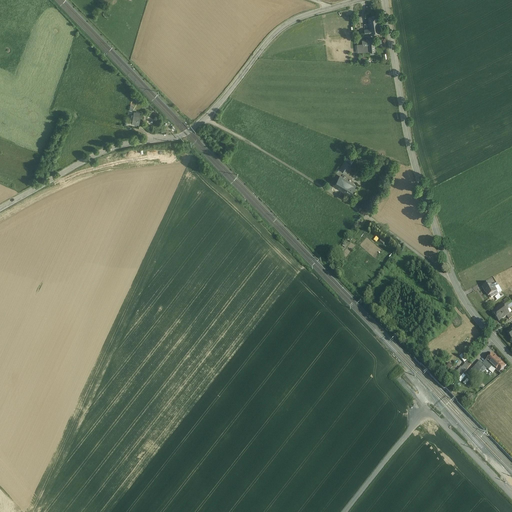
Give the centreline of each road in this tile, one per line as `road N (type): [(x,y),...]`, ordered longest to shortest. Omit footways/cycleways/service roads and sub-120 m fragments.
road 1 (unclassified): [(0,209),(106,149),(185,132),(223,99),(274,33),(354,0)]
road 2 (secondary): [(384,0),(412,158),(443,258),(491,335)]
road 3 (track): [(454,282),(356,209),(206,116)]
